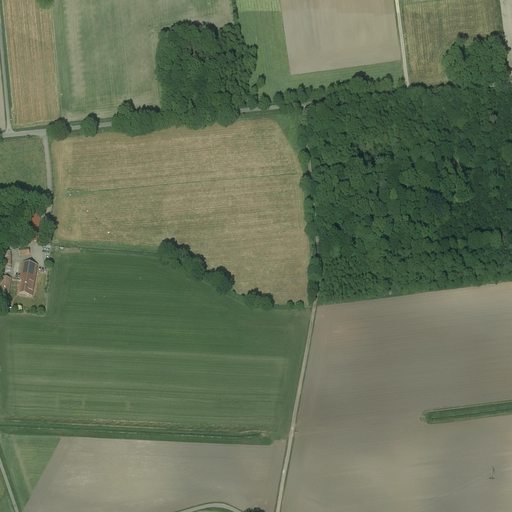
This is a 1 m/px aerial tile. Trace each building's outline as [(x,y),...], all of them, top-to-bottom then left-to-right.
[(34,210),(28,241),(36,242),(41,211),(34,210)] [(10,252),(0,252),(1,269),(11,269),(11,266),(11,257),(10,257),(10,252)] [(37,266),(23,264),(20,282),(22,282),(34,284),(37,266)] [(11,279),(2,278),(0,290),(0,292),(8,294),(11,279)] [(34,284),(22,282),(20,295),(31,297),(34,284)]
